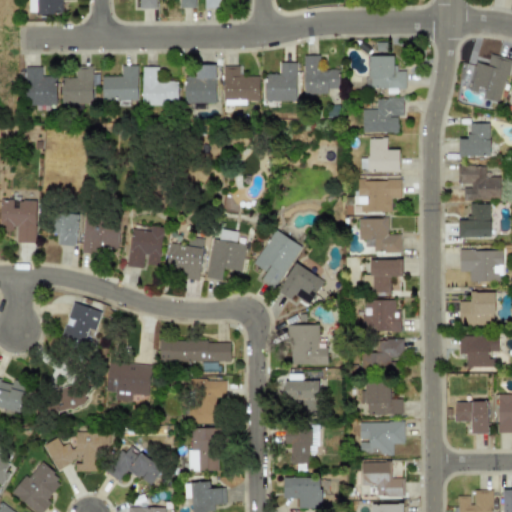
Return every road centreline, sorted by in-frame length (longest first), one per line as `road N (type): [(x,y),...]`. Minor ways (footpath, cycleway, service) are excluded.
road 1 (tertiary): [(433,511),(429,147),(446,0)]
road 2 (residential): [(25,47),(255,44),(447,20),(511,34)]
road 3 (residential): [(0,279),(75,284),(174,314),(258,319),(261,511)]
